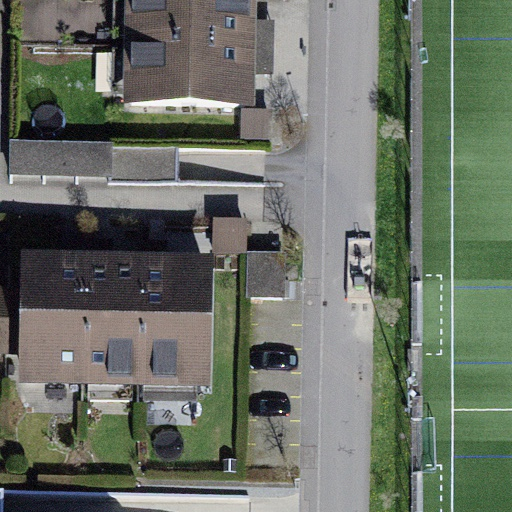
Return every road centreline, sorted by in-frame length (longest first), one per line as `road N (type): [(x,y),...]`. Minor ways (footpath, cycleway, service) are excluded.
road 1 (residential): [(363,205),(0,182)]
road 2 (residential): [(352,511),(363,205)]
road 3 (residential): [(363,205),(368,0)]
